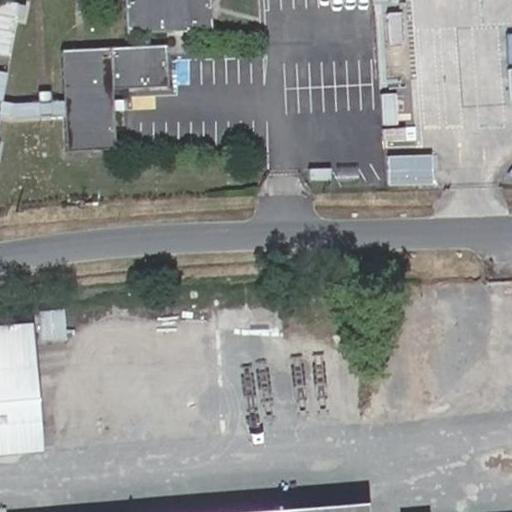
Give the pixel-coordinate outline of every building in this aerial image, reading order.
[(88,143),(82,84),(141,77),(136,35),(120,37),(118,19),(181,12),(180,0),(93,0),(96,21),(107,20),(109,38),(30,46),(36,97),(21,99),(8,100),(0,100),(0,116),(37,112),(41,148),(88,143)] [(0,0),(0,53),(12,56),(23,2),(11,0),(0,0)] [(7,92),(8,100),(21,99),(20,91),(7,92)] [(389,154),(389,183),(434,184),(434,154),(389,154)] [(0,354),(0,460),(9,460),(0,354)]
